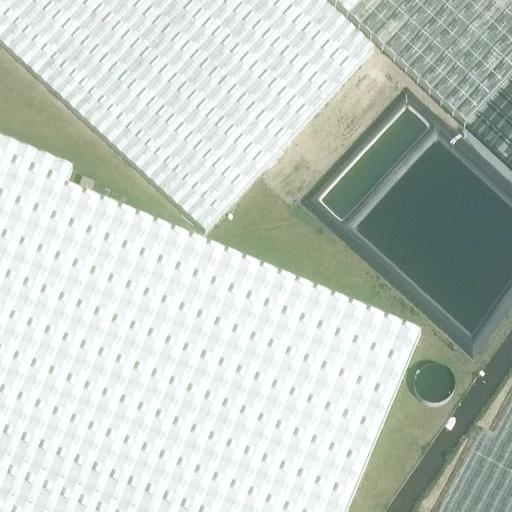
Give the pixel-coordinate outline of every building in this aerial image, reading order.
[(0,0),(0,48),(205,238),(372,53),(314,0),(0,0)] [(511,0),(323,0),(344,19),(463,129),(511,76),(511,0)] [(0,143),(0,511),(346,511),(417,342),(64,189),(71,172),(0,143)] [(443,395),(443,394),(442,387),(440,383),(437,380),(430,375),(422,373),(416,373),(412,375),(406,379),(401,386),(400,390),(399,394),(400,401),(402,405),(405,409),(411,414),(416,415),(419,416),(427,415),(431,414),(435,411),(438,408),(441,404),(442,400),(443,395)] [(484,433),(443,511),(511,511),(511,406),(495,439),(484,433)]
